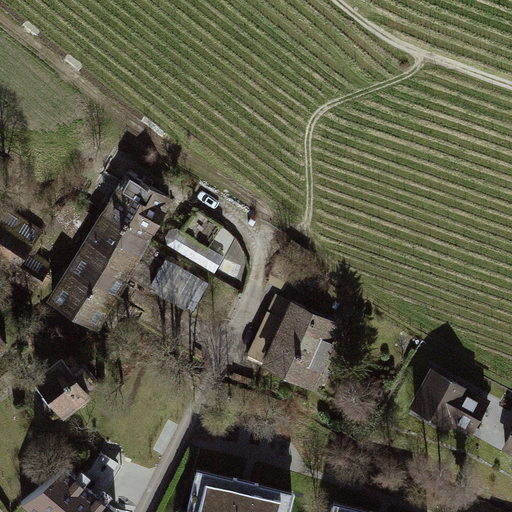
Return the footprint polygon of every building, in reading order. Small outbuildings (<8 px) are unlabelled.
[(170,196),(128,172),(118,190),(114,188),(109,197),(113,199),(107,210),(148,234),(170,196)] [(0,203),(0,253),(17,264),(9,276),(32,290),(50,263),(28,249),(41,230),(0,203)] [(196,208),(184,229),(209,245),(218,231),(222,224),(196,208)] [(148,234),(107,210),(83,251),(123,275),(148,234)] [(214,271),(224,254),(209,245),(184,229),(178,226),(171,225),(165,234),(168,243),(214,271)] [(243,247),(218,231),(209,245),(224,254),(235,260),(243,247)] [(123,275),(83,251),(54,299),(95,323),(123,275)] [(332,320),(288,299),(279,318),(284,320),(266,360),(304,378),(312,362),(320,366),(334,335),(326,331),(332,320)] [(62,359),(36,379),(61,412),(89,391),(85,386),(95,379),(81,362),(71,370),(62,359)] [(486,399),(432,370),(414,403),(447,421),(449,416),(473,429),(483,409),(481,408),(486,399)] [(65,465),(21,501),(30,511),(100,511),(107,497),(87,485),(88,483),(78,474),(75,477),(65,465)] [(231,482),(195,473),(185,511),(287,511),(291,497),(256,489),(259,480),(233,473),(231,482)]
